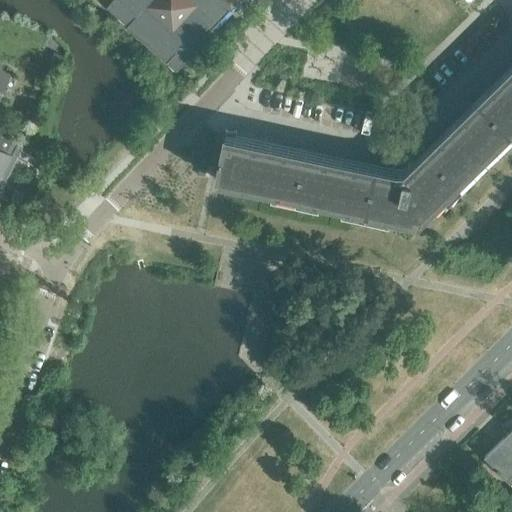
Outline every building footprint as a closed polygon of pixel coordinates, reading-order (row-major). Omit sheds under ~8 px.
[(112,0),(107,6),(176,71),(214,30),(212,28),(230,8),(231,9),(239,0),(112,0)] [(64,57),(54,53),(49,64),(59,68),(64,57)] [(216,178),(419,222),(511,130),(511,71),(410,172),(407,169),(397,169),(396,174),(237,140),(236,130),(228,130),(227,132),(226,132),(216,178)] [(0,188),(22,144),(0,133),(0,188)] [(51,161),(50,160),(47,160),(44,162),(43,166),(46,170),(50,170),(53,168),(54,164),(51,161)] [(511,480),(511,427),(484,455),(511,482),(511,480)]
